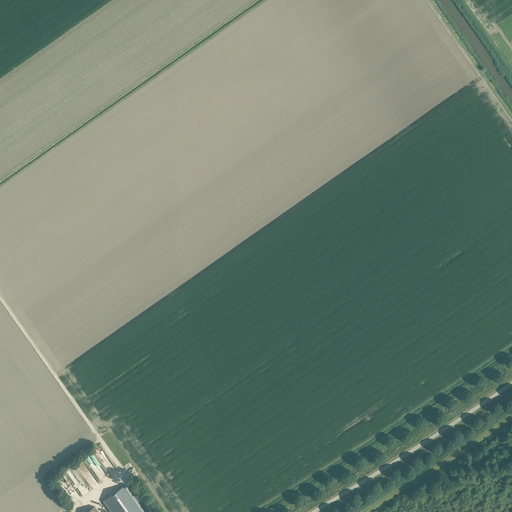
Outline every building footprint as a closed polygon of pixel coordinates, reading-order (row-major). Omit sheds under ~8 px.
[(99,458),(104,457),(100,444),(92,447),(95,454),(98,454),(99,458)] [(93,457),(91,453),(84,457),(94,474),(101,470),(93,457)] [(103,461),(111,475),(116,473),(109,458),(103,461)] [(96,486),(82,462),(76,465),(90,490),(96,486)] [(144,511),(126,485),(103,501),(110,511),(144,511)] [(68,494),(75,501),(81,496),(74,489),(68,494)]
